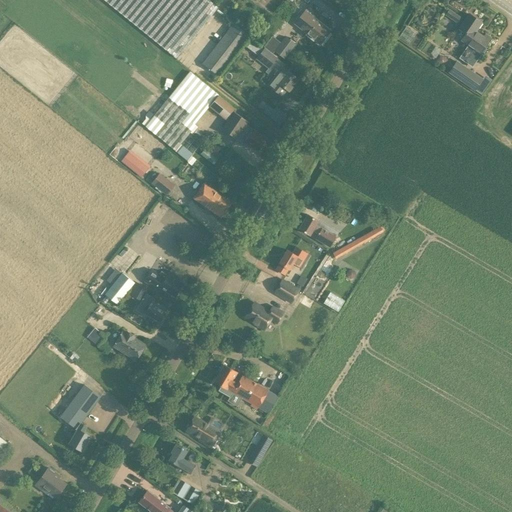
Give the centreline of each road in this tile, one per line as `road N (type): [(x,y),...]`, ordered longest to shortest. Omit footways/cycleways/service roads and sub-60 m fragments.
road 1 (unclassified): [(88,511),(359,39)]
road 2 (unknown): [(146,414),(289,511)]
